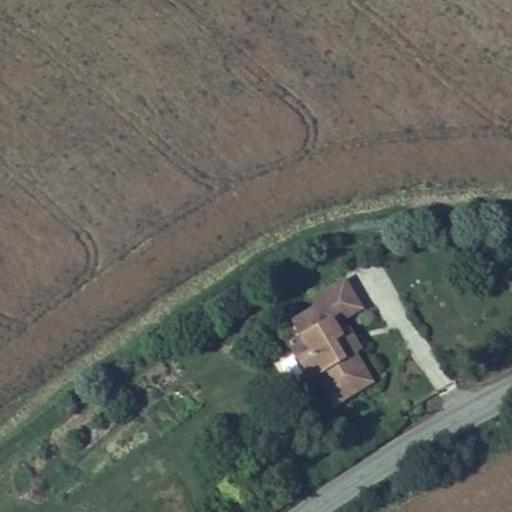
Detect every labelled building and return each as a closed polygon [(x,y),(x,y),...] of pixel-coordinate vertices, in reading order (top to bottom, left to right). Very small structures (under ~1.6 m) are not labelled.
[(398,354),(378,321),(368,327),(356,306),(361,303),(346,277),(350,275),(372,262),(362,247),(333,265),(339,275),(314,290),(321,302),(332,320),(321,326),(336,350),(344,345),(356,366),(374,355),(380,365),(398,354)] [(380,276),(372,262),(350,275),(358,289),(380,276)] [(385,317),(372,296),(361,303),(356,306),(368,327),(378,321),(385,317)] [(332,320),(321,302),(311,309),(321,326),(332,320)] [(380,365),(374,355),(356,366),(362,375),(380,365)]
